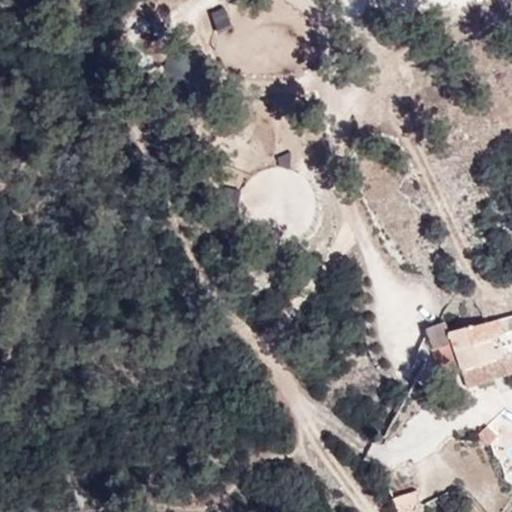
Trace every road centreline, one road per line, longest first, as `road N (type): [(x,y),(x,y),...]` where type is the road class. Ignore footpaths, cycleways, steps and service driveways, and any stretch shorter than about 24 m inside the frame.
road 1 (track): [(306,412),(171,241),(125,109),(64,0)]
road 2 (track): [(205,0),(360,201),(392,302)]
road 3 (track): [(306,412),(221,500),(158,511)]
